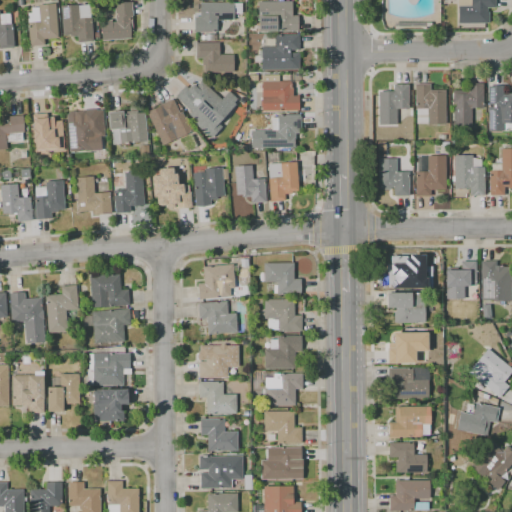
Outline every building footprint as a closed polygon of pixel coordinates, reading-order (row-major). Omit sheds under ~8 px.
[(489,24),(458,24),(458,7),(458,0),(495,0),(495,8),(487,8),(487,12),(489,12),(489,24)] [(103,40),(102,21),(112,20),(112,22),(116,22),(114,4),(132,2),(133,16),(132,16),(133,31),(130,31),(130,38),(103,40)] [(298,31),(258,32),(258,2),(291,2),(291,16),(298,16),(298,31)] [(30,46),(27,13),(32,13),(31,8),(39,7),(39,4),(56,3),(56,5),(58,5),(59,12),(56,12),(58,37),(44,38),(45,45),(30,46)] [(217,32),(194,32),(194,18),(200,17),(200,3),(241,3),(242,14),(234,14),(234,20),(217,20),(217,32)] [(78,43),(77,36),(71,36),(71,35),(64,35),(61,6),(78,4),(78,6),(90,5),(93,41),(78,43)] [(0,47),(0,14),(10,14),(10,24),(12,24),(14,47),(0,47)] [(299,70),(261,70),(261,47),(272,47),(272,43),(263,43),(263,36),(299,35),(299,50),(290,50),(290,53),(299,53),(299,70)] [(233,73),(204,73),(204,66),(202,66),(202,58),(196,58),(196,43),(218,43),(218,55),(233,55),(233,73)] [(299,111),(262,111),(261,73),(278,73),(278,82),(284,82),(284,75),(285,75),(285,72),(298,72),(298,83),(291,83),(291,85),(291,89),(293,89),(293,96),(297,96),(297,95),(299,95),(299,111)] [(211,113),(201,104),(192,113),(175,97),(186,86),(190,90),(195,85),(196,86),(201,81),(223,101),(211,113)] [(427,125),(427,124),(416,124),(416,109),(415,85),(430,84),(430,91),(445,90),(445,116),(447,116),(447,121),(445,121),(445,125),(427,125)] [(471,127),(453,128),(453,90),(468,90),(468,84),(483,84),(483,109),(471,109),(471,127)] [(379,125),(378,92),(394,92),(393,85),(408,85),(408,109),(396,110),(396,125),(379,125)] [(504,131),(489,131),(488,86),(503,86),(503,95),(506,95),(506,93),(511,93),(511,124),(504,124),(504,131)] [(163,146),(150,119),(156,116),(155,114),(162,111),(159,105),(172,98),(183,120),(171,125),(178,138),(163,146)] [(70,152),(67,115),(70,112),(75,111),(78,115),(81,114),(81,111),(96,110),(98,136),(93,137),(94,149),(70,152)] [(113,145),(111,130),(109,130),(108,112),(122,111),(122,112),(137,110),(138,114),(145,113),(148,141),(113,145)] [(36,153),(32,116),(47,114),(48,120),(55,119),(55,121),(62,121),(65,149),(49,151),(36,153)] [(0,149),(0,116),(23,115),(25,143),(7,144),(8,149),(0,149)] [(295,148),(252,149),(251,131),(272,131),(272,118),(277,118),(277,115),(299,115),(300,134),(295,134),(295,140),(294,140),(294,145),(295,145),(295,148)] [(377,151),(377,143),(385,142),(385,151),(377,151)] [(504,196),(489,196),(489,171),(501,171),(501,149),(506,149),(506,147),(510,147),(510,149),(511,149),(511,189),(508,189),(508,187),(504,187),(504,196)] [(268,162),(267,153),(278,152),(279,160),(268,162)] [(431,196),(416,197),(415,173),(418,173),(417,156),(445,156),(445,190),(430,190),(431,196)] [(484,196),(469,196),(469,189),(454,189),(454,182),(452,182),(452,177),(454,177),(453,156),(472,156),(472,158),(481,160),(481,167),(484,167),(484,196)] [(409,196),(394,197),(394,188),(391,188),(391,190),(378,190),(378,159),(396,159),(396,172),(409,172),(409,196)] [(270,202),(268,179),(269,179),(268,164),(281,163),(296,162),(297,171),(304,170),(306,184),(298,185),(299,191),(291,192),(291,193),(285,194),(285,200),(270,202)] [(251,203),(250,197),(243,197),(243,195),(236,195),(234,166),(251,165),(252,179),(264,178),(266,202),(251,203)] [(196,206),(193,173),(205,172),(204,169),(222,167),(222,169),(227,169),(228,179),(223,179),(224,195),(217,195),(217,199),(211,199),(211,205),(196,206)] [(176,209),(176,203),(162,204),(159,170),(176,168),(178,185),(190,184),(191,208),(176,209)] [(115,213),(113,190),(124,189),(123,172),(141,171),(144,205),(133,206),(133,205),(130,205),(130,212),(115,213)] [(93,215),(93,211),(78,212),(78,204),(76,177),(93,176),(95,193),(110,192),(111,213),(93,215)] [(36,219),(34,197),(36,197),(35,188),(46,187),(45,181),(62,180),(64,209),(57,210),(58,212),(51,212),(51,218),(36,219)] [(17,221),(16,215),(9,216),(9,213),(3,214),(0,186),(17,184),(18,198),(30,197),(33,220),(17,221)] [(395,287),(395,286),(387,286),(387,271),(393,271),(393,256),(426,255),(426,273),(410,274),(411,286),(409,286),(409,287),(395,287)] [(199,299),(197,284),(205,283),(203,267),(231,264),(231,259),(236,259),(237,271),(233,271),(235,288),(230,288),(230,297),(199,299)] [(491,302),(491,300),(481,301),(481,262),(496,261),(496,266),(503,266),(503,267),(510,267),(511,302),(491,302)] [(464,299),(446,299),(446,287),(443,287),(443,277),(446,277),(446,271),(446,268),(457,268),(457,271),(461,271),(461,262),(476,262),(476,286),(474,286),(474,292),(464,292),(464,299)] [(300,295),(277,295),(277,282),(264,282),(264,263),(294,263),(294,279),(300,279),(300,295)] [(91,308),(89,276),(111,274),(119,274),(120,290),(128,289),(129,305),(91,308)] [(48,333),(45,295),(61,294),(61,286),(76,285),(78,309),(71,310),(71,315),(66,315),(68,331),(48,333)] [(26,344),(24,321),(12,322),(10,305),(9,294),(25,292),(25,299),(41,298),(42,310),(43,310),(44,318),(42,319),(45,342),(26,344)] [(395,324),(395,322),(394,322),(394,308),(387,308),(387,293),(424,293),(424,324),(395,324)] [(277,332),(277,329),(271,329),(271,319),(265,319),(264,300),(294,299),(294,316),(301,316),(301,331),(277,332)] [(207,334),(206,319),(198,319),(197,303),(235,300),(237,332),(207,334)] [(94,344),(92,312),(129,309),(130,325),(123,325),(125,341),(94,344)] [(414,364),(387,363),(388,348),(393,348),(393,333),(428,333),(427,351),(415,351),(414,364)] [(264,369),(264,349),(270,349),(270,339),(277,339),(277,337),(301,336),(301,351),(294,352),(294,368),(264,369)] [(445,361),(445,344),(459,343),(460,361),(445,361)] [(223,377),(198,378),(198,362),(206,362),(205,345),(235,345),(236,364),(233,364),(233,375),(223,375),(223,377)] [(499,398),(480,383),(468,373),(487,349),(506,365),(509,362),(511,365),(510,368),(511,369),(511,371),(503,382),(508,387),(499,398)] [(123,385),(93,386),(93,385),(87,385),(87,369),(94,369),(94,366),(88,366),(88,360),(90,360),(90,359),(89,359),(89,354),(101,353),(101,350),(109,350),(109,354),(129,353),(130,369),(124,369),(124,371),(131,371),(131,384),(123,384),(123,385)] [(0,365),(8,365),(8,406),(0,406),(0,365)] [(428,399),(394,399),(394,383),(388,383),(388,368),(412,368),(412,367),(427,367),(427,380),(428,380),(428,399)] [(294,405),(264,406),(264,378),(273,378),(273,373),(301,373),(301,389),(294,389),(294,405)] [(63,412),(47,412),(47,387),(60,387),(60,374),(79,374),(79,404),(63,404),(63,412)] [(44,413),(28,413),(28,405),(11,405),(11,375),(44,375),(44,398),(44,413)] [(236,414),(206,414),(206,398),(199,398),(198,382),(223,381),(223,395),(236,395),(236,414)] [(94,421),(94,405),(98,405),(98,394),(102,394),(102,390),(127,390),(127,404),(123,404),(123,420),(94,421)] [(487,436),(457,430),(460,412),(473,415),(475,403),(499,408),(496,422),(490,421),(487,436)] [(421,437),(388,437),(388,422),(395,422),(395,407),(430,407),(430,425),(429,425),(429,435),(421,436),(421,437)] [(277,444),(277,430),(264,431),(263,412),(294,411),(294,428),(301,428),(301,443),(277,444)] [(237,451),(207,451),(207,435),(202,435),(202,437),(200,437),(200,434),(200,420),(223,419),(223,432),(237,432),(237,451)] [(497,490),(493,486),(492,488),(486,482),(487,481),(470,466),(492,440),(503,450),(507,446),(511,450),(511,462),(500,478),(504,482),(497,490)] [(426,473),(397,473),(397,472),(395,472),(394,462),(397,462),(397,457),(389,457),(389,443),(413,443),(413,455),(426,455),(426,473)] [(265,480),(264,460),(269,460),(268,447),(287,447),(287,448),(301,447),(301,462),(294,462),(295,479),(265,480)] [(231,489),(200,489),(200,473),(208,473),(208,470),(199,470),(199,456),(242,456),(242,480),(231,480),(231,489)] [(138,511),(108,511),(108,504),(107,504),(106,482),(122,481),(122,489),(138,489),(138,511)] [(413,511),(389,511),(389,496),(395,496),(395,481),(429,481),(429,498),(414,499),(414,503),(428,502),(428,510),(413,510),(413,511)] [(4,511),(4,507),(0,507),(0,482),(6,482),(7,490),(23,490),(23,511),(4,511)] [(100,511),(70,511),(70,506),(68,506),(68,482),(84,482),(84,489),(100,489),(100,511)] [(29,511),(29,490),(46,489),(45,483),(61,483),(61,506),(48,506),(48,511),(29,511)] [(300,511),(254,511),(254,506),(263,506),(263,487),(292,486),(292,495),(293,495),(293,502),(300,502),(300,511)] [(200,511),(200,510),(207,510),(207,494),(237,493),(237,511),(200,511)]
